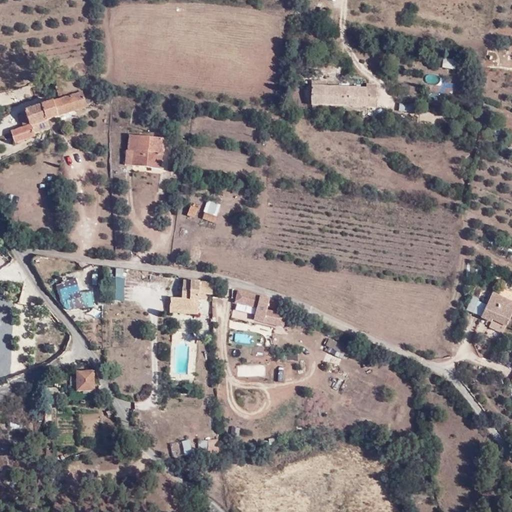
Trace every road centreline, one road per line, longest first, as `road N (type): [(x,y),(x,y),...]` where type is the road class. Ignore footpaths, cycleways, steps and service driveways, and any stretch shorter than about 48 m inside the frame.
road 1 (residential): [(18,250),(215,275),(290,301),(457,382),(511,453)]
road 2 (residential): [(18,250),(143,447),(222,511)]
